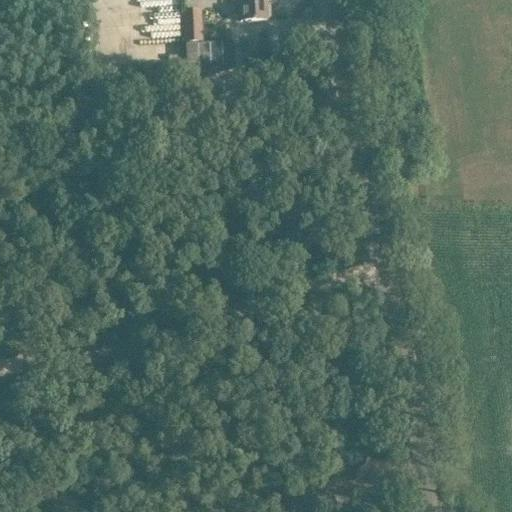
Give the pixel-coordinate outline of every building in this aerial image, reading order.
[(269,9),(266,7),(265,0),(239,0),(241,23),(267,22),(266,20),(270,19),(269,9)] [(183,14),(185,44),(200,43),(198,13),(183,14)] [(233,44),(184,46),(185,70),(225,69),(225,73),(234,72),(233,44)] [(184,72),(169,77),(173,88),(187,83),(184,72)] [(133,86),(120,89),(124,104),(136,101),(133,86)] [(188,113),(178,116),(182,127),(192,124),(188,113)]
